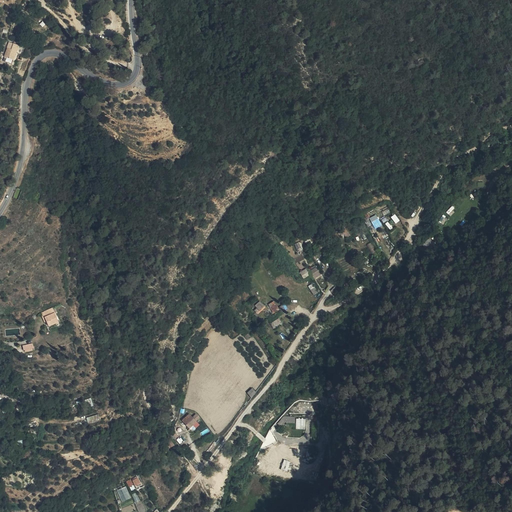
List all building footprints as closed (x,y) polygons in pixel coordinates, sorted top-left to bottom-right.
[(2,49),(0,54),(0,59),(3,61),(8,62),(10,55),(13,48),(11,48),(12,43),(9,41),(7,46),(2,44),(1,49),(2,49)] [(391,216),(396,223),(400,220),(396,213),(391,216)] [(376,219),(370,221),(372,228),(379,225),(376,219)] [(307,236),(311,233),(313,232),(311,227),(303,232),(305,234),(306,234),(307,236)] [(429,247),(423,242),(417,250),(422,254),(429,247)] [(317,267),(311,270),(315,278),(321,274),(317,267)] [(300,272),(304,278),(310,274),(306,268),(300,272)] [(261,301),(253,308),(258,313),(266,306),(261,301)] [(44,317),(54,312),(52,309),(41,314),(43,317),(44,317)] [(57,321),(54,312),(44,317),(48,325),(57,321)] [(279,317),(271,323),(274,328),(283,323),(279,317)] [(23,344),(24,351),(34,350),(33,343),(23,344)] [(179,421),(186,429),(198,419),(195,415),(191,418),(187,414),(179,421)] [(93,424),(92,418),(80,421),(81,427),(93,424)] [(297,428),(306,428),(306,418),(297,418),(297,428)] [(172,447),(169,441),(164,444),(168,450),(172,447)] [(285,460),(282,468),(287,470),(290,461),(285,460)] [(122,501),(131,498),(127,486),(118,489),(122,501)]
